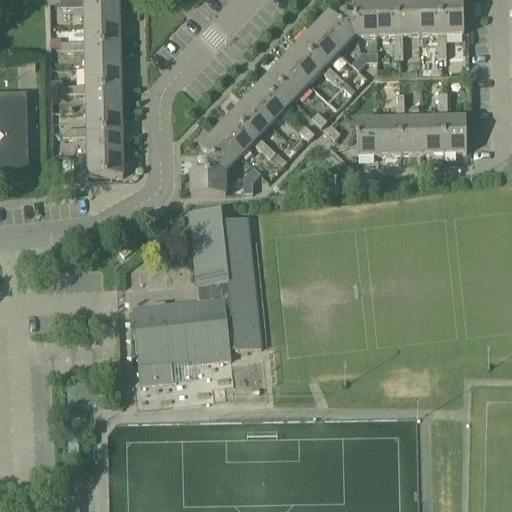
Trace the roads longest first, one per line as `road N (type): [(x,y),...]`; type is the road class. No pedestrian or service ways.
road 1 (residential): [(0,240),(96,229),(159,195),(161,92),(252,0)]
road 2 (residential): [(501,165),(497,0)]
